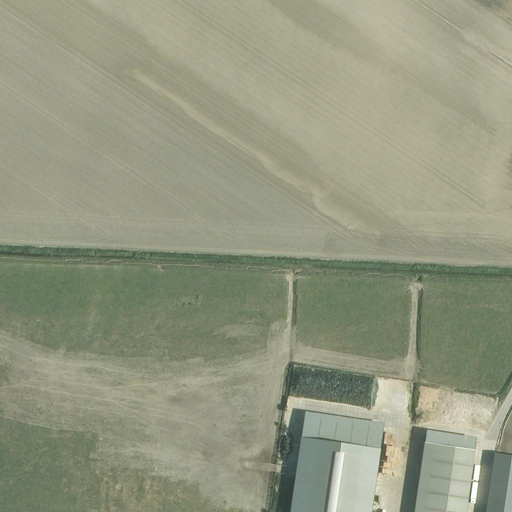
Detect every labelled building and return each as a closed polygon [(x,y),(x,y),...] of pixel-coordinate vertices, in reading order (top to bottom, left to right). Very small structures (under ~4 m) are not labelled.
[(355,374),(355,390),(377,391),(378,375),(355,374)] [(387,399),(388,391),(379,391),(379,399),(387,399)] [(363,425),(363,418),(347,416),(346,423),(363,425)] [(301,438),(290,511),(371,511),(380,449),(301,438)] [(414,511),(465,511),(475,451),(425,443),(414,511)] [(511,511),(511,455),(499,454),(490,511),(511,511)]
